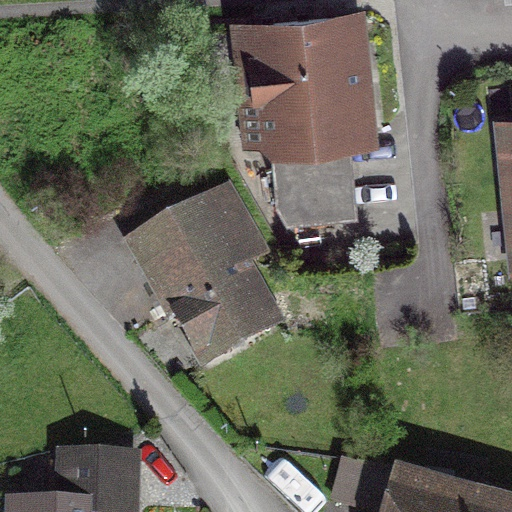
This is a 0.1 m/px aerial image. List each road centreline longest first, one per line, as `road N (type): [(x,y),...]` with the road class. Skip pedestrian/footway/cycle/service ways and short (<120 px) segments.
road 1 (residential): [(245,511),(0,218)]
road 2 (residential): [(511,42),(432,47),(443,310)]
